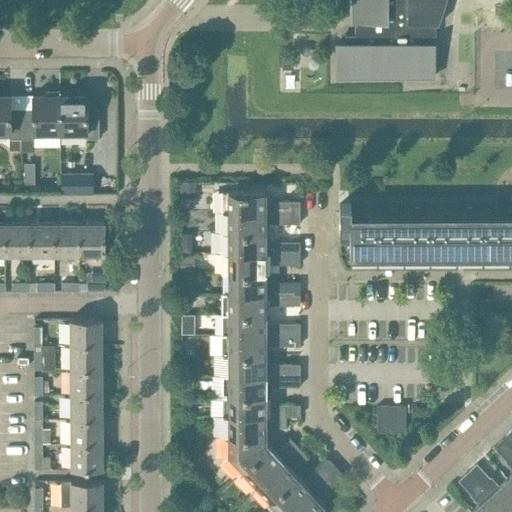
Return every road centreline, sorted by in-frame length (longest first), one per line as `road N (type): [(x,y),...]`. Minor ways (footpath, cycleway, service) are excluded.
road 1 (residential): [(149,511),(146,44)]
road 2 (residential): [(318,196),(318,409),(331,435),(395,505)]
road 3 (unclassified): [(0,44),(146,44)]
road 4 (residential): [(410,491),(511,399)]
